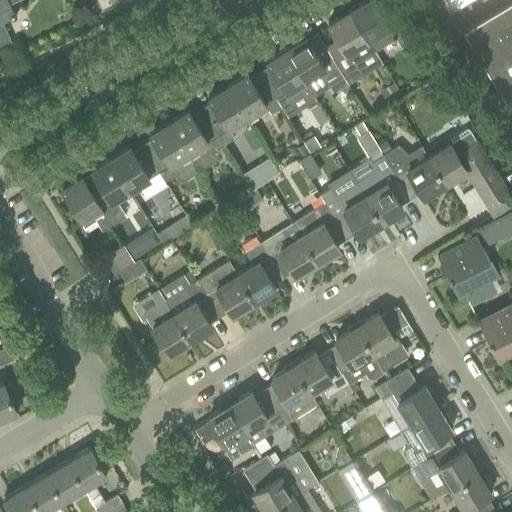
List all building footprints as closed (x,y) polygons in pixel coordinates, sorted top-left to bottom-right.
[(0,0),(0,47),(10,42),(1,22),(15,16),(9,2),(13,0),(0,0)] [(372,0),(363,0),(348,9),(366,38),(373,50),(394,38),(399,46),(412,38),(396,12),(385,19),(372,0)] [(437,0),(445,12),(465,0),(437,0)] [(511,0),(508,0),(461,28),(511,112),(511,0)] [(337,39),(325,47),(334,61),(346,82),(347,84),(381,63),(373,50),(366,38),(348,9),(327,22),(337,39)] [(334,61),(325,47),(320,39),(310,45),(304,37),(285,48),(303,77),(317,67),(328,85),(332,91),(346,82),(334,61)] [(303,77),(285,48),(266,60),(271,69),(261,75),(273,94),(275,97),(276,99),(298,86),(306,100),(314,95),(303,77)] [(328,85),(317,67),(303,77),(314,95),(328,85)] [(227,84),(249,120),(256,115),(253,111),(264,104),(270,112),(280,105),(276,99),(275,97),(273,94),(261,75),(252,81),(246,72),(227,84)] [(423,84),(434,103),(451,93),(440,74),(423,84)] [(392,82),(379,90),(387,102),(400,94),(392,82)] [(232,136),(227,127),(237,121),(240,125),(249,120),(227,84),(207,97),(212,105),(203,111),(222,142),(232,136)] [(317,100),(314,95),(306,100),(298,86),(276,99),(280,105),(288,117),(317,100)] [(168,121),(194,162),(196,161),(199,164),(200,165),(202,166),(205,165),(213,160),(215,157),(216,156),(216,153),(214,150),(217,148),(216,147),(223,143),(222,142),(203,111),(193,117),(188,109),(168,121)] [(361,120),(353,125),(359,134),(367,129),(361,120)] [(144,148),(158,170),(164,179),(170,175),(171,176),(174,174),(176,177),(178,179),(180,179),(183,179),(188,176),(191,174),(193,172),(194,170),(194,168),(194,167),(193,165),(192,163),(194,162),(168,121),(148,133),(154,142),(144,148)] [(465,167),(493,212),(511,200),(511,197),(467,124),(446,137),(448,140),(427,153),(444,180),(465,167)] [(369,130),(355,138),(368,159),(370,158),(381,151),(378,145),(369,130)] [(319,144),(312,133),(302,139),(309,150),(319,144)] [(381,151),(389,146),(385,140),(378,145),(381,151)] [(422,193),(444,180),(427,153),(416,160),(397,141),(389,146),(381,151),(408,194),(418,187),(422,193)] [(296,148),(301,155),(308,151),(303,143),(296,148)] [(129,145),(109,157),(132,193),(139,188),(145,197),(166,183),(158,170),(144,148),(134,154),(129,145)] [(370,158),(375,166),(354,179),(380,220),(401,206),(397,200),(408,194),(381,151),(370,158)] [(269,175),(277,170),(267,154),(242,170),(251,186),(269,175)] [(86,184),(110,224),(125,215),(115,198),(121,194),(124,198),(132,193),(109,157),(90,169),(95,178),(90,181),(86,184)] [(312,157),(301,163),(309,177),(320,170),(312,157)] [(80,219),(84,225),(95,219),(101,229),(110,224),(86,184),(85,184),(80,176),(60,188),(80,219)] [(358,233),(380,220),(354,179),(333,191),(329,184),(318,191),(324,200),(345,234),(355,227),(358,233)] [(255,187),(243,194),(250,206),(262,199),(255,187)] [(243,194),(236,199),(243,210),(250,206),(243,194)] [(290,222),(314,260),(338,246),(334,240),(345,234),(324,200),(290,222)] [(213,234),(226,225),(216,209),(202,217),(213,234)] [(476,234),(454,245),(436,254),(456,293),(462,290),(469,303),(490,293),(483,279),(495,273),(481,246),(511,229),(511,211),(511,210),(479,227),(481,232),(476,234)] [(185,214),(174,221),(180,231),(191,223),(185,214)] [(180,231),(174,221),(155,233),(161,242),(180,231)] [(260,241),(280,274),(290,267),(294,273),(314,260),(290,222),(281,227),(260,241)] [(151,227),(137,236),(146,251),(161,242),(155,233),(151,227)] [(177,235),(175,240),(178,244),(183,243),(185,238),(182,234),(177,235)] [(137,236),(124,244),(133,259),(138,256),(146,251),(137,236)] [(252,262),(236,272),(252,299),(262,293),(264,297),(274,290),(272,286),(274,285),(270,280),(280,274),(260,241),(244,249),(252,262)] [(113,271),(117,269),(133,260),(133,259),(124,244),(123,243),(103,255),(113,271)] [(133,260),(117,269),(124,281),(146,268),(138,256),(133,259),(133,260)] [(252,299),(236,272),(227,258),(196,277),(217,313),(228,306),(231,312),(233,311),(235,315),(245,308),(243,304),(252,299)] [(182,271),(160,285),(166,295),(163,297),(167,302),(172,311),(189,338),(210,324),(207,319),(217,313),(196,277),(190,268),(183,273),(182,271)] [(156,301),(142,310),(146,316),(167,351),(189,338),(172,311),(167,302),(163,297),(157,286),(150,291),(156,301)] [(156,301),(150,291),(131,302),(141,319),(146,316),(142,310),(156,301)] [(511,301),(476,319),(496,359),(511,350),(511,301)] [(377,310),(355,324),(376,357),(380,364),(405,349),(400,342),(396,335),(411,326),(407,321),(399,307),(397,304),(380,315),(377,310)] [(347,382),(353,378),(364,371),(368,376),(372,377),(384,369),(380,364),(376,357),(355,324),(334,337),(337,343),(327,349),(347,382)] [(6,344),(0,346),(0,363),(12,358),(6,344)] [(313,350),(291,363),(307,389),(319,382),(327,394),(341,386),(347,382),(327,349),(316,355),(313,350)] [(307,389),(291,363),(270,376),(273,382),(263,389),(283,422),(315,402),(307,389)] [(390,390),(411,377),(404,366),(383,379),(390,390)] [(399,427),(435,404),(422,384),(417,387),(411,377),(390,390),(380,397),(399,427)] [(347,382),(351,389),(352,390),(358,387),(353,378),(347,382)] [(2,381),(0,381),(0,417),(16,410),(15,408),(31,401),(27,393),(19,397),(12,382),(5,386),(2,381)] [(345,393),(351,389),(347,382),(341,386),(345,393)] [(249,389),(228,402),(244,429),(253,443),(258,452),(269,446),(262,434),(283,422),(263,389),(252,395),(249,389)] [(253,443),(244,429),(227,402),(206,416),(222,442),(230,437),(239,452),(253,443)] [(440,412),(435,404),(399,427),(407,441),(403,444),(402,450),(410,464),(449,439),(442,428),(448,425),(447,424),(451,422),(444,410),(440,412)] [(202,441),(215,434),(206,420),(194,428),(202,441)] [(448,484),(474,468),(461,447),(456,450),(449,439),(410,464),(411,465),(412,465),(431,495),(448,484)] [(350,457),(343,445),(337,449),(336,458),(339,464),(350,457)] [(66,459),(83,487),(105,474),(88,446),(66,459)] [(271,464),(251,476),(257,486),(252,490),(264,511),(303,487),(316,479),(296,448),(284,456),(271,464)] [(251,476),(271,464),(264,453),(244,465),(251,476)] [(66,459),(45,472),(62,499),(83,487),(66,459)] [(351,460),(337,469),(355,498),(369,489),(359,474),(351,460)] [(448,484),(465,511),(473,511),(489,503),(482,492),(487,489),(486,488),(490,485),(483,474),(479,476),(474,468),(448,484)] [(375,469),(366,475),(372,485),(382,479),(375,469)] [(62,499),(45,472),(24,484),(41,511),(62,499)] [(24,484),(9,493),(2,497),(11,511),(40,511),(41,511),(24,484)] [(303,487),(264,511),(265,511),(320,511),(305,487),(304,488),(303,487)] [(371,491),(357,500),(364,511),(378,503),(371,491)] [(124,511),(128,510),(123,502),(116,492),(94,505),(97,511),(124,511)] [(383,511),(378,503),(364,511),(383,511)] [(501,511),(501,510),(498,511),(494,511),(489,503),(473,511),(501,511)]
